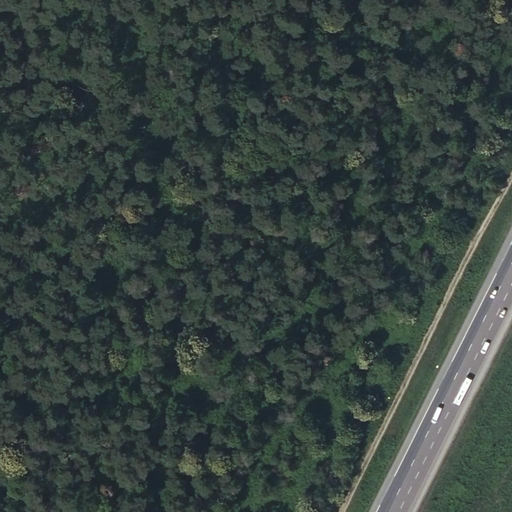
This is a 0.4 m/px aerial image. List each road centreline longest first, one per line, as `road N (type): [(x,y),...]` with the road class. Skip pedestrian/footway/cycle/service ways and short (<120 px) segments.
road 1 (track): [(343,511),(511,177)]
road 2 (trunk): [(511,275),(395,511)]
